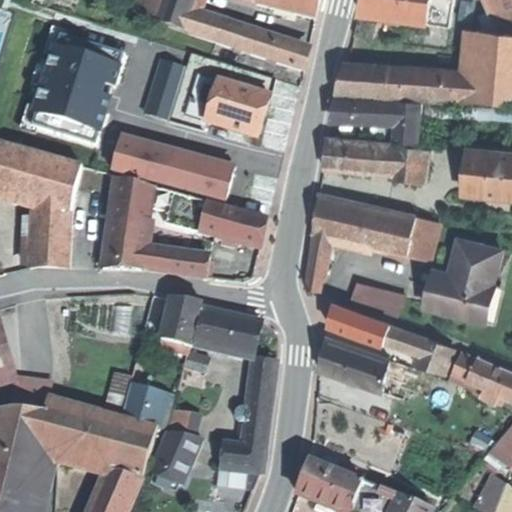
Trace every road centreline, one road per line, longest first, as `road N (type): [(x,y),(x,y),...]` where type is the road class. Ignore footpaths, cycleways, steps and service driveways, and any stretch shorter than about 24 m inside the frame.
road 1 (tertiary): [(283,297),(282,260),(344,0)]
road 2 (residential): [(0,291),(82,280),(283,297)]
road 3 (tertiary): [(268,511),(294,423),(301,357),(283,297)]
